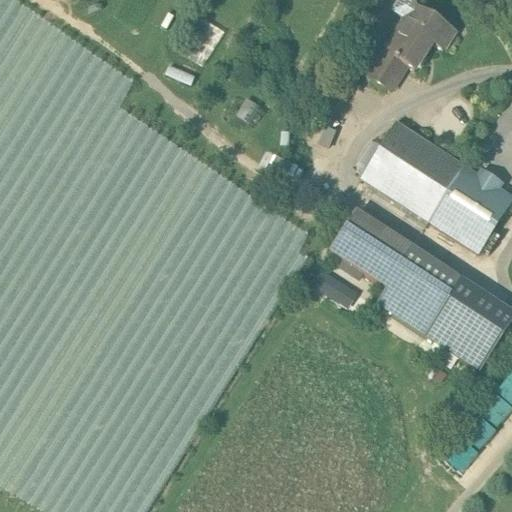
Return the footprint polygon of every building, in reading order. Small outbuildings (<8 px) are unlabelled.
[(462,33),(416,5),(370,79),(397,95),(412,69),(421,74),(439,45),(450,52),(462,33)] [(203,65),(219,30),(200,20),(183,55),(203,65)] [(481,175),(400,124),(364,181),(482,254),(511,207),(511,192),(505,189),(508,184),(484,169),(481,175)] [(416,251),(358,216),(333,255),(391,290),(416,251)] [(305,288),(345,307),(353,290),(314,271),(305,288)] [(491,396),(472,413),(489,431),(507,414),(491,396)]
